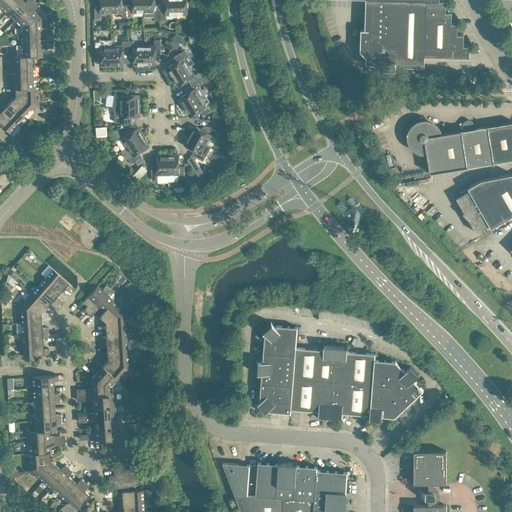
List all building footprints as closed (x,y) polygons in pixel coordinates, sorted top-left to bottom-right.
[(0,6),(6,12),(18,0),(2,0),(0,3),(0,6)] [(14,20),(32,1),(31,0),(26,0),(25,2),(22,0),(18,0),(6,12),(14,20)] [(111,13),(110,0),(100,0),(100,5),(95,5),(95,18),(101,18),(101,13),(111,13)] [(121,0),(110,0),(111,13),(121,13),(121,17),(128,17),(127,4),(122,4),(121,0)] [(144,12),(143,0),(132,0),(133,4),(127,4),(128,17),(134,17),(133,12),(144,12)] [(154,0),(143,0),(144,12),(144,16),(154,16),(154,20),(160,20),(160,7),(154,7),(154,0)] [(176,14),(176,0),(165,0),(165,7),(160,7),(160,20),(166,19),(166,15),(176,14)] [(187,0),(176,0),(176,14),(187,14),(187,0)] [(435,0),(439,0),(365,0),(365,29),(361,29),(360,49),(363,52),(362,53),(377,68),(378,67),(381,70),(395,71),(396,66),(424,67),(425,56),(426,0),(435,0)] [(451,23),(452,12),(445,12),(446,1),(439,0),(435,0),(426,0),(425,56),(469,57),(470,45),(463,45),(464,34),(457,34),(458,23),(451,23)] [(511,0),(499,0),(509,17),(511,17),(511,26),(508,26),(511,33),(511,0)] [(36,4),(32,1),(14,20),(20,26),(20,34),(41,33),(46,33),(46,28),(40,29),(40,17),(32,8),(36,4)] [(176,32),(172,44),(178,46),(182,35),(176,32)] [(41,39),(41,33),(20,34),(21,44),(47,44),(47,39),(41,39)] [(101,41),(95,41),(95,54),(101,54),(101,65),(112,65),(112,46),(112,39),(101,39),(101,41)] [(155,45),(144,45),(145,64),(155,64),(155,52),(161,52),(161,39),(154,40),(155,45)] [(128,53),(128,40),(122,40),(122,46),(112,46),(112,65),(123,65),(123,53),(128,53)] [(145,64),(144,45),(134,45),(134,40),(128,40),(128,53),(134,53),(134,65),(145,64)] [(21,55),(14,55),(14,56),(34,56),(34,55),(41,55),(41,49),(47,49),(52,49),(52,44),(47,44),(21,44),(21,55)] [(167,67),(172,76),(189,66),(194,63),(194,62),(189,56),(188,55),(185,49),(174,56),(171,57),(174,62),(167,67)] [(34,56),(14,56),(14,66),(34,65),(34,56)] [(34,76),(34,65),(14,66),(14,72),(9,72),(9,77),(34,76)] [(194,74),(189,66),(172,76),(178,85),(188,79),(191,84),(202,77),(199,72),(194,74)] [(35,87),(34,76),(9,77),(9,82),(14,82),(15,88),(35,87)] [(194,88),(178,98),(184,107),(205,94),(200,85),(205,82),(202,77),(191,84),(194,88)] [(35,98),(35,87),(15,88),(15,96),(38,105),(38,98),(35,98)] [(128,94),(128,89),(115,89),(115,95),(113,106),(140,105),(140,94),(128,94)] [(203,115),(214,108),(205,94),(184,107),(190,116),(200,110),(203,115)] [(38,105),(15,96),(9,102),(24,116),(31,108),(33,110),(38,105)] [(24,116),(9,102),(5,106),(1,102),(0,103),(0,108),(16,124),(24,116)] [(140,116),(140,105),(113,106),(115,116),(115,122),(128,122),(134,121),(134,116),(140,116)] [(16,124),(0,108),(0,123),(9,132),(16,124)] [(511,121),(473,128),(473,124),(473,123),(472,122),(471,121),(470,121),(469,120),(468,120),(467,121),(466,121),(465,122),(465,123),(464,123),(464,124),(464,125),(465,129),(440,133),(440,132),(440,131),(439,130),(439,129),(438,128),(438,127),(437,126),(436,125),(435,125),(434,124),(433,123),(432,122),(429,122),(428,121),(426,121),(424,121),(422,121),(420,122),(418,122),(417,123),(415,124),(414,126),(411,124),(412,124),(411,123),(410,124),(409,126),(408,127),(408,128),(409,128),(411,129),(410,130),(410,131),(410,132),(409,133),(409,134),(409,136),(409,137),(409,138),(409,139),(410,140),(410,141),(410,142),(411,143),(411,144),(412,145),(412,146),(414,147),(414,148),(415,149),(417,150),(419,151),(420,151),(423,152),(425,152),(427,152),(430,173),(511,159),(511,121)] [(195,125),(190,135),(207,144),(212,135),(216,138),(219,132),(208,126),(205,131),(195,125)] [(127,147),(144,136),(138,127),(128,133),(126,128),(120,131),(118,128),(112,132),(117,140),(122,138),(127,147)] [(32,132),(29,135),(34,140),(37,137),(32,132)] [(26,148),(34,140),(29,135),(27,134),(19,142),(26,148)] [(211,146),(207,144),(190,135),(184,144),(194,150),(192,155),(203,161),(211,146)] [(142,156),(139,151),(150,145),(144,136),(127,147),(132,155),(128,158),(131,163),(135,161),(142,156)] [(168,174),(168,154),(157,154),(157,166),(151,166),(152,179),(158,179),(158,174),(168,174)] [(179,154),(168,154),(168,174),(178,174),(178,179),(185,179),(184,166),(179,166),(179,154)] [(491,227),(511,214),(511,173),(481,180),(468,188),(470,190),(457,198),(465,212),(467,211),(468,218),(477,232),(490,224),(491,227)] [(72,286),(53,269),(45,277),(61,290),(65,286),(69,289),(72,286)] [(61,290),(45,277),(38,285),(57,302),(61,298),(56,295),(61,290)] [(87,313),(110,287),(106,284),(101,289),(97,285),(82,302),(86,306),(83,310),(87,313)] [(57,302),(38,285),(31,293),(46,306),(50,302),(54,306),(57,302)] [(112,301),(113,300),(109,296),(114,291),(110,287),(87,313),(91,317),(94,313),(98,316),(112,301)] [(46,306),(31,293),(24,301),(22,299),(17,304),(41,313),(41,312),(46,306)] [(104,322),(127,311),(122,306),(120,308),(112,301),(98,316),(104,322)] [(41,321),(41,313),(17,304),(17,312),(20,312),(21,322),(41,321)] [(127,311),(104,322),(105,322),(105,330),(125,329),(125,318),(128,318),(127,311)] [(423,390),(413,379),(419,374),(411,365),(405,370),(395,360),(375,359),(375,353),(347,351),(347,344),(324,342),(324,349),(296,347),(298,326),(277,325),(275,326),(270,320),(261,328),(266,334),(264,335),(263,361),(255,360),(254,372),(262,373),(260,399),(261,400),(255,405),(263,414),(269,409),(270,411),(291,412),(292,409),(319,411),(318,418),(342,420),(342,413),(370,415),(369,422),(381,423),(382,416),(395,417),(423,390)] [(42,327),(41,321),(21,322),(22,333),(47,331),(47,326),(42,327)] [(126,339),(125,329),(105,330),(106,336),(100,336),(100,341),(126,339)] [(48,336),(47,331),(22,333),(22,344),(43,342),(42,336),(48,336)] [(127,350),(126,339),(100,341),(101,346),(106,345),(107,351),(127,350)] [(43,348),(43,342),(22,344),(23,355),(49,353),(48,348),(43,348)] [(127,361),(127,350),(107,351),(107,359),(131,368),(131,360),(127,361)] [(126,373),(131,368),(107,359),(102,365),(117,379),(124,371),(126,373)] [(117,379),(102,365),(98,362),(94,365),(98,369),(91,378),(92,390),(86,390),(86,395),(112,393),(111,385),(117,379)] [(58,380),(57,375),(32,376),(32,387),(53,386),(52,380),(58,380)] [(53,392),(53,386),(32,387),(33,398),(59,396),(59,392),(53,392)] [(115,393),(112,393),(86,395),(87,400),(92,400),(92,406),(116,404),(115,393)] [(59,401),(59,396),(33,398),(34,409),(54,408),(53,402),(59,401)] [(116,415),(116,404),(92,406),(93,412),(87,412),(87,417),(116,415)] [(54,414),(54,408),(34,409),(34,420),(60,418),(60,413),(54,414)] [(117,426),(116,415),(87,417),(88,421),(93,421),(94,427),(117,426)] [(60,423),(60,418),(34,420),(35,430),(48,430),(55,430),(55,423),(60,423)] [(118,437),(117,426),(94,427),(94,434),(88,434),(89,439),(118,437)] [(54,440),(54,435),(48,436),(48,430),(35,430),(28,431),(28,442),(54,440)] [(49,445),(55,445),(54,440),(28,442),(29,452),(49,451),(49,445)] [(27,470),(50,459),(49,451),(29,452),(30,463),(27,463),(27,470)] [(433,485),(432,485),(432,483),(446,483),(446,451),(414,451),(414,483),(425,483),(425,490),(420,490),(420,498),(425,498),(425,505),(414,505),(413,511),(446,511),(446,505),(432,505),(432,502),(433,502),(434,502),(435,501),(436,501),(437,500),(438,499),(439,498),(439,497),(440,497),(440,496),(440,495),(440,494),(440,493),(440,492),(440,491),(439,490),(439,489),(438,489),(438,488),(437,488),(437,487),(436,487),(436,486),(435,486),(434,486),(433,486),(433,485)] [(43,480),(56,465),(50,459),(27,470),(33,475),(35,473),(43,480)] [(241,511),(344,511),(344,510),(348,510),(350,493),(346,492),(347,472),(317,469),(317,466),(297,465),(297,461),(279,459),(279,463),(258,462),(258,465),(249,464),(223,463),(236,498),(241,511)] [(51,487),(68,468),(64,464),(60,469),(56,465),(43,480),(51,487)] [(59,494),(72,479),(68,475),(71,471),(68,468),(51,487),(59,494)] [(135,474),(135,468),(114,469),(114,475),(109,475),(109,480),(142,478),(142,473),(135,474)] [(143,484),(142,478),(109,480),(110,486),(115,485),(116,491),(123,491),(123,490),(136,489),(135,484),(143,484)] [(67,501),(84,482),(80,479),(77,483),(72,479),(59,494),(67,501)] [(87,485),(84,482),(67,501),(75,509),(88,493),(84,489),(87,485)] [(143,489),(136,489),(123,490),(123,491),(123,497),(118,497),(118,502),(144,500),(143,489)] [(144,511),(144,500),(118,502),(118,506),(124,506),(124,511),(144,511)]
